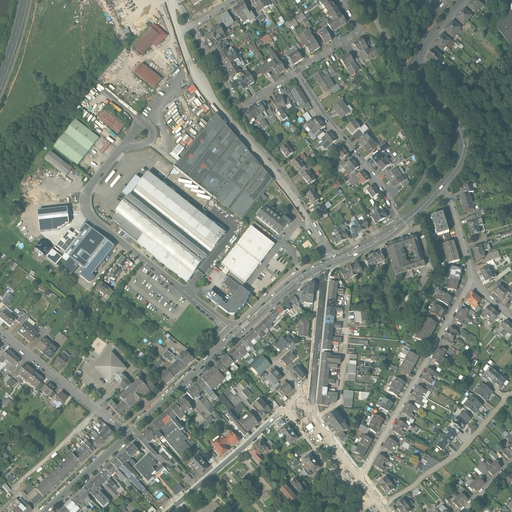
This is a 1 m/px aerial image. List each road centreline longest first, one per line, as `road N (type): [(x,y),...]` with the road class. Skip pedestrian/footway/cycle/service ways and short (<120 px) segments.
road 1 (residential): [(177,32),(203,91),(277,176),(331,262)]
road 2 (residential): [(234,334),(89,213),(88,187),(125,145)]
road 3 (residential): [(358,477),(474,279)]
road 4 (residential): [(295,71),(400,224)]
road 5 (residential): [(312,408),(284,409),(168,511)]
road 6 (residential): [(505,397),(461,451),(380,506)]
road 7 (residential): [(128,434),(0,334)]
road 8 (secondary): [(234,334),(128,434)]
road 9 (secondary): [(418,70),(461,135),(462,152),(446,177)]
road 10 (residential): [(319,267),(313,391)]
